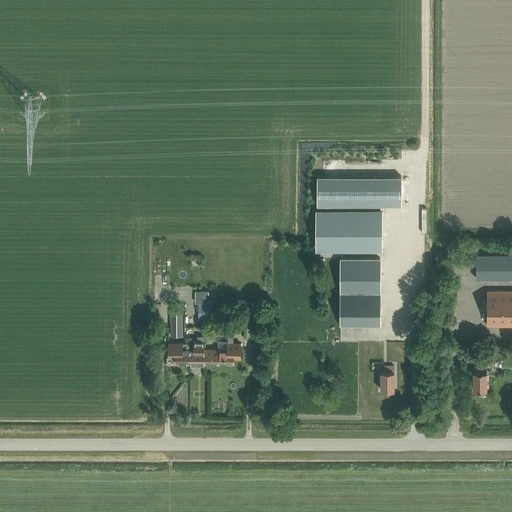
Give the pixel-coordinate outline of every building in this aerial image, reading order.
[(401,204),(402,181),(317,181),(317,204),(401,204)] [(317,209),(317,249),(380,250),(380,209),(317,209)] [(511,278),(511,253),(476,253),(476,278),(511,278)] [(340,290),(380,291),(380,257),(340,257),(340,290)] [(431,278),(431,264),(419,265),(419,278),(431,278)] [(201,298),(216,298),(217,278),(201,277),(201,298)] [(380,325),(380,291),(340,290),(340,325),(380,325)] [(487,325),(511,325),(511,290),(487,290),(487,325)] [(168,307),(168,298),(159,298),(159,308),(168,307)] [(198,303),(198,319),(210,319),(211,304),(198,303)] [(259,304),(251,304),(250,318),(258,318),(259,304)] [(182,336),(183,313),(180,311),(170,310),(170,336),(182,336)] [(204,348),(204,336),(197,336),(197,340),(193,340),(193,349),(190,349),(189,364),(204,364),(204,348)] [(233,364),(233,358),(240,358),(240,343),(233,343),(233,336),(227,336),(227,349),(219,349),(219,364),(233,364)] [(189,364),(190,349),(189,349),(189,343),(168,343),(168,358),(175,358),(175,364),(189,364)] [(204,364),(219,364),(219,349),(204,348),(204,364)] [(394,390),(394,371),(394,365),(384,365),(384,371),(381,371),(381,389),(394,390)] [(473,371),(473,389),(487,389),(487,371),(483,371),(483,365),(474,365),(474,371),(473,371)]
